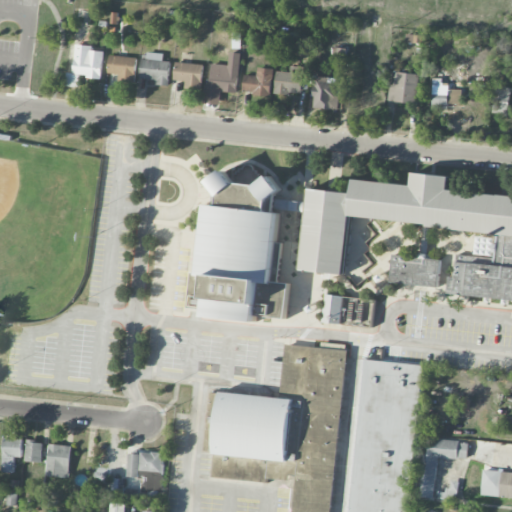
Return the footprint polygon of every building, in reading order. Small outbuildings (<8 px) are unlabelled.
[(299,55),(309,55),(310,43),(299,42),(299,55)] [(73,76),(102,77),(103,51),(92,51),(92,46),(74,45),(73,76)] [(163,53),(143,53),(142,79),(156,80),(156,85),(169,86),(170,61),(163,61),(163,53)] [(240,53),(229,53),(228,65),(209,64),(206,104),(220,105),(221,92),(237,93),(240,53)] [(136,57),(109,56),(108,74),(118,74),(118,81),(136,82),(136,57)] [(186,81),(185,87),(201,89),(203,65),(177,62),(175,80),(186,81)] [(302,94),(303,66),(290,66),(290,72),(276,71),(275,93),(302,94)] [(244,75),(244,94),(271,95),(272,69),(257,68),(257,76),(244,75)] [(417,104),(420,74),(392,71),(389,102),(417,104)] [(77,87),(79,75),(67,73),(66,86),(77,87)] [(337,97),(338,78),(315,77),(314,109),(341,110),(342,97),(337,97)] [(462,90),(449,90),(449,80),(432,80),(432,109),(448,109),(448,104),(461,105),(462,90)] [(510,86),(493,84),(491,115),(508,116),(510,86)] [(220,196),(236,185),(227,170),(211,181),(220,196)] [(350,218),(497,232),(494,265),(511,266),(511,258),(511,196),(449,191),(451,176),(413,173),(412,185),(354,179),(352,193),(310,189),(302,271),(345,275),(350,218)] [(283,190),(271,175),(257,187),(270,202),(283,190)] [(304,211),(304,202),(285,201),(284,210),(304,211)] [(280,212),(206,206),(200,278),(210,279),(206,317),(257,322),(258,316),(287,319),(290,284),(279,282),(282,243),(278,242),(280,212)] [(439,286),(440,258),(391,257),(390,284),(439,286)] [(447,295),(511,299),(511,267),(456,263),(454,277),(449,277),(447,295)] [(344,297),(326,295),(322,322),(340,325),(344,297)] [(316,511),(333,511),(347,350),(333,349),(334,344),(322,343),(322,347),(286,345),(282,398),(211,392),(209,413),(218,414),(213,477),(295,484),(293,510),(316,511)] [(409,511),(422,365),(361,360),(348,511),(409,511)] [(22,437),(3,436),(2,472),(14,472),(14,457),(21,457),(22,437)] [(434,498),(438,457),(467,460),(469,442),(423,437),(417,496),(434,498)] [(26,462),(41,462),(42,441),(26,441),(26,462)] [(47,477),(70,477),(71,446),(49,445),(47,477)] [(129,451),(127,477),(142,478),(140,495),(161,497),(165,455),(129,451)] [(16,506),(17,495),(7,495),(7,505),(16,506)]
